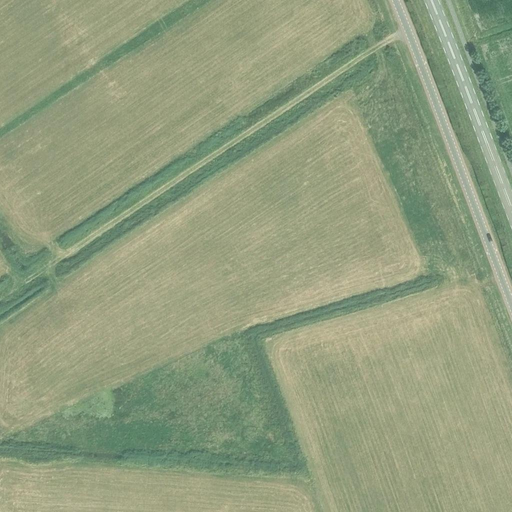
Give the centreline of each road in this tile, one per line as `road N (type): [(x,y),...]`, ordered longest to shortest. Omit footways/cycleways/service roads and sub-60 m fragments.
road 1 (track): [(0,298),(407,29)]
road 2 (tertiary): [(511,306),(394,0)]
road 3 (secondary): [(430,0),(511,213)]
